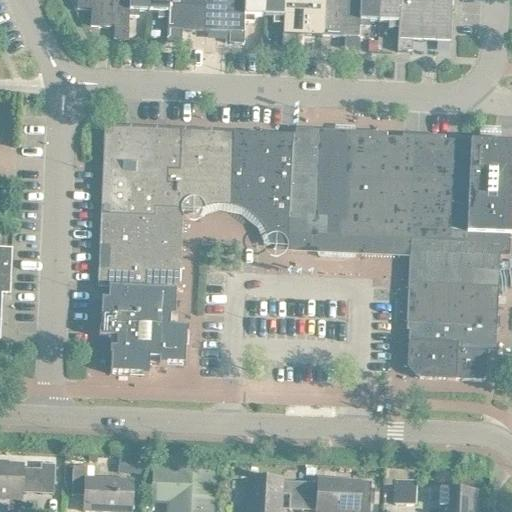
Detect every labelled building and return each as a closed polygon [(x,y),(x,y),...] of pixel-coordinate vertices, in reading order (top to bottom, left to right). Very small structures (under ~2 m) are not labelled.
[(144,7),(154,8),(154,0),(82,0),(82,6),(96,7),(95,23),(119,24),(119,36),(134,36),(135,13),(144,14),(144,7)] [(187,27),(211,28),(212,0),(154,0),(154,8),(163,8),(163,14),(173,15),(172,38),(187,38),(187,27)] [(260,12),(269,13),(269,0),(212,0),(211,28),(234,29),(234,41),(249,41),(250,18),(259,19),(260,12)] [(302,32),(326,33),(327,0),(269,0),(269,13),(279,13),(278,19),(288,20),(287,43),(302,44),(302,32)] [(375,17),(384,18),(385,0),(327,0),(326,33),(350,34),(349,46),(364,46),(365,23),(375,24),(375,17)] [(385,0),(384,18),(394,18),(394,24),(403,25),(402,48),(417,49),(418,37),(456,39),(457,0),(385,0)] [(160,204),(186,206),(186,205),(179,205),(179,195),(183,195),(184,185),(177,185),(177,181),(172,180),(172,166),(185,167),(187,126),(110,123),(106,211),(159,214),(160,204)] [(241,202),(248,205),(250,198),(251,183),(258,183),(259,151),(275,152),(276,130),(187,126),(185,167),(172,166),(172,180),(177,181),(177,185),(184,185),(183,195),(179,195),(179,205),(186,205),(186,206),(198,207),(206,203),(214,201),(223,200),(232,200),(241,202)] [(280,243),(293,244),(294,210),(294,200),(297,142),(298,142),(298,131),(276,130),(275,152),(259,151),(258,183),(251,183),(250,198),(248,205),(256,209),(263,214),(269,220),(273,227),(277,235),(280,243)] [(426,250),(424,281),(503,284),(505,253),(511,253),(511,140),(330,133),(298,131),(298,142),(297,142),(294,200),(294,210),(293,244),(426,250)] [(183,287),(186,206),(160,204),(159,214),(106,211),(102,284),(113,285),(113,284),(182,287),(183,287)] [(0,244),(0,336),(4,337),(7,290),(15,290),(17,245),(0,244)] [(424,281),(422,321),(493,324),(502,324),(503,284),(424,281)] [(181,313),(182,287),(113,284),(113,285),(113,296),(107,296),(105,326),(104,326),(104,333),(116,334),(116,344),(115,344),(115,351),(116,351),(115,370),(134,371),(134,370),(146,371),(145,373),(153,373),(153,361),(171,362),(171,360),(189,361),(190,342),(190,331),(192,331),(193,323),(178,323),(178,313),(181,313)] [(493,324),(422,321),(422,328),(414,327),(412,362),(424,375),(487,378),(491,374),(493,324)] [(124,455),(123,470),(148,472),(149,456),(124,455)] [(46,466),(29,465),(29,463),(0,461),(0,494),(0,495),(2,495),(10,495),(10,496),(13,496),(21,496),(22,496),(26,496),(26,497),(27,497),(28,485),(45,486),(45,490),(57,491),(58,491),(60,462),(46,461),(46,466)] [(89,508),(135,510),(137,478),(92,475),(93,463),(78,463),(76,492),(90,493),(89,508)] [(161,467),(160,496),(176,497),(175,511),(215,511),(217,469),(177,467),(161,467)] [(308,507),(309,480),(287,478),(288,476),(253,475),(251,511),(285,511),(287,491),(295,491),(294,506),(308,507)] [(323,480),(309,480),(308,507),(322,507),(321,510),(351,511),(375,511),(377,479),(364,478),(323,476),(323,480)] [(400,501),(420,502),(421,479),(401,478),(400,501)] [(453,486),(453,504),(444,504),(443,511),(481,511),(483,487),(453,486)]
